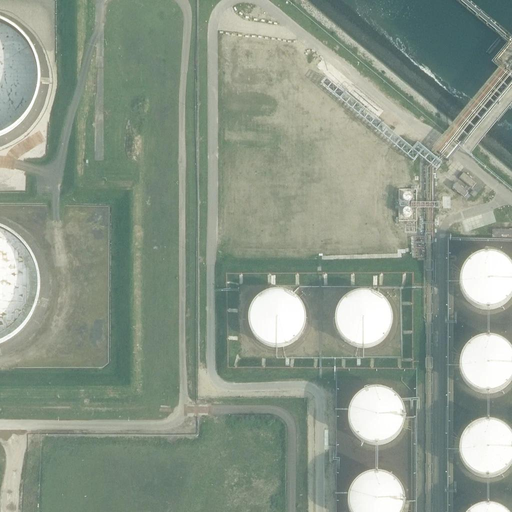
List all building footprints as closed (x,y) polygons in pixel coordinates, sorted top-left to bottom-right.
[(0,135),(10,132),(34,106),(40,70),(21,35),(0,24),(0,135)] [(476,184),(463,173),(459,178),(472,189),(476,184)] [(457,183),(453,187),(465,197),(469,192),(457,183)] [(0,341),(10,339),(34,312),(39,276),(20,241),(0,231),(0,341)] [(476,260),(471,263),(464,270),(461,280),(461,292),(465,301),(472,308),(481,312),(488,314),(498,312),(506,308),(511,300),(511,269),(511,268),(504,261),(495,257),(485,257),(476,260)] [(314,319),(314,318),(314,312),(313,308),(312,305),(308,298),(304,293),(299,288),(293,285),(286,283),(278,282),(271,282),(265,284),(261,286),(257,288),(251,293),(247,298),(244,305),(242,311),(241,318),(242,325),(242,328),(244,332),(247,339),(252,344),(255,347),(258,349),(261,351),(265,353),(271,354),(278,355),(284,354),(291,353),(294,351),(298,349),(301,347),(304,344),(308,339),(311,333),(314,326),(314,319)] [(401,320),(401,319),(401,312),(399,306),(395,300),(392,295),(387,290),(381,287),(378,286),(373,284),(367,284),(360,284),(354,286),(347,289),(342,293),(337,298),(334,304),(332,307),(331,312),(330,319),(331,326),(333,332),(336,338),(338,341),(340,344),(346,349),(350,351),(353,352),(360,354),(366,355),(371,354),(378,352),(382,351),(386,349),(391,344),(395,340),(398,333),(401,326),(401,320)] [(492,339),(484,339),(475,343),(467,349),(462,358),(461,366),(462,376),(466,385),(472,390),(480,395),(490,396),(499,394),(508,389),(511,383),(511,351),(510,348),(502,342),(492,339)] [(364,395),(357,401),(352,409),(350,419),(352,429),(359,440),(367,446),(377,449),(387,448),(394,445),(402,439),(408,428),(409,418),(406,408),(401,399),(394,394),(384,391),(374,391),(364,395)] [(464,442),(462,450),(462,460),(466,469),(473,476),(482,481),(488,482),(498,481),(507,477),(511,471),(511,434),(510,432),(502,427),(492,424),(487,424),(478,427),(469,433),(464,442)] [(351,492),(348,501),(349,511),(404,511),(405,511),(406,501),(403,491),(400,486),(392,479),(383,476),(373,475),(365,478),(356,483),(351,492)]
